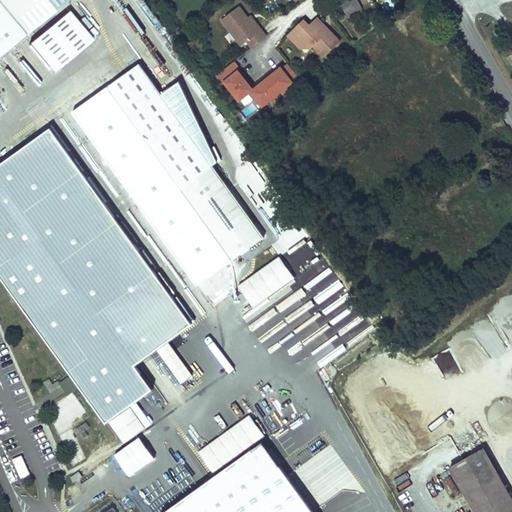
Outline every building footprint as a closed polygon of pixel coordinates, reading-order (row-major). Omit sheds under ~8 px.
[(0,0),(0,55),(67,0),(0,0)] [(361,11),(355,0),(344,0),(348,8),(341,11),(344,18),(361,11)] [(253,47),(267,36),(262,29),(259,31),(249,17),(240,6),(222,19),(231,32),(237,39),(242,45),(248,41),(253,47)] [(54,72),(95,38),(70,9),(30,42),(54,72)] [(262,29),(251,15),(249,17),(259,31),(262,29)] [(314,20),(326,32),(329,29),(317,17),(314,20)] [(303,19),(288,35),(293,41),(299,35),(311,48),(314,46),(325,57),(340,41),(329,29),(326,32),(314,20),(309,25),(303,19)] [(428,70),(392,20),(343,56),(349,65),(368,52),(397,93),(428,70)] [(299,35),(293,41),(306,53),(311,48),(299,35)] [(264,107),(301,77),(290,63),(283,68),(282,67),(268,78),(266,76),(259,82),(261,84),(254,89),(232,62),(217,74),(224,83),(226,81),(242,102),(252,94),(264,107)] [(219,157),(179,80),(161,93),(141,64),(110,86),(233,257),(265,233),(214,161),(219,157)] [(447,71),(407,102),(415,113),(422,108),(432,121),(425,126),(418,132),(430,147),(469,118),(453,97),(462,91),(447,71)] [(422,108),(415,113),(425,126),(432,121),(422,108)] [(195,323),(53,127),(0,165),(0,271),(109,422),(155,389),(138,364),(195,323)] [(140,166),(149,179),(163,169),(153,156),(140,166)] [(460,208),(483,237),(502,222),(479,193),(460,208)] [(458,249),(429,210),(403,229),(401,227),(397,230),(409,247),(413,244),(415,247),(429,237),(445,259),(458,249)] [(398,248),(385,257),(398,274),(407,267),(411,265),(398,248)] [(280,255),(239,285),(255,307),(296,276),(280,255)] [(407,267),(398,274),(404,282),(414,275),(407,267)] [(414,275),(404,282),(415,297),(424,290),(414,275)] [(341,328),(335,332),(344,344),(351,340),(341,328)] [(254,415),(198,448),(211,471),(267,439),(254,415)] [(86,423),(76,427),(81,439),(91,435),(86,423)] [(314,511),(268,441),(164,510),(165,511),(314,511)] [(511,511),(511,500),(483,450),(448,470),(472,511),(511,511)]
